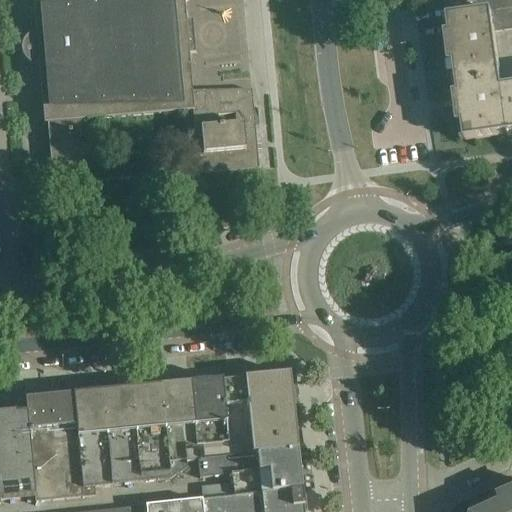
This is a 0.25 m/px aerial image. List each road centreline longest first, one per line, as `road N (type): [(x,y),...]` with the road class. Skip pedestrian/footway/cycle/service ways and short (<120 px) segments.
road 1 (secondary): [(0,348),(316,319)]
road 2 (secondary): [(311,237),(16,304)]
road 3 (residential): [(350,209),(318,0)]
road 4 (tertiary): [(411,500),(405,333)]
road 5 (tertiary): [(346,339),(366,504)]
road 6 (residential): [(16,304),(0,161)]
road 7 (residential): [(399,135),(383,0)]
